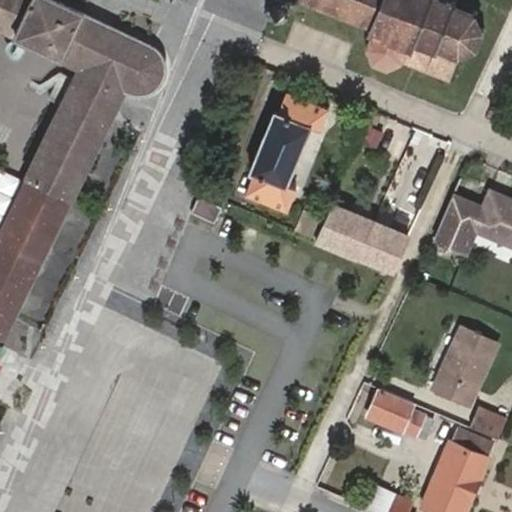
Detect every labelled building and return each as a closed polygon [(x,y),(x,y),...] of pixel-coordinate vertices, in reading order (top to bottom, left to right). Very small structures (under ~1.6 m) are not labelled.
[(79,65),(0,231),(0,342),(1,343),(113,120),(125,94),(135,96),(146,96),(155,92),(160,84),(164,77),(166,69),(165,58),(157,50),(81,14),(53,0),(29,0),(13,34),(79,65)] [(0,0),(0,26),(13,34),(29,0),(0,0)] [(318,0),(370,21),(369,25),(373,28),(368,41),(375,56),(389,62),(402,57),(449,76),(460,52),(473,46),(477,35),(481,27),(473,12),(454,4),(455,0),(265,0),(265,2),(276,6),(287,10),(291,0),(318,0)] [(295,185),(287,182),(310,125),(319,129),(328,106),(287,89),(279,107),(274,106),(248,169),(253,171),(245,191),(285,208),(295,185)] [(376,147),(383,129),(367,123),(360,141),(376,147)] [(476,226),(511,241),(511,196),(492,188),(486,203),(455,190),(437,235),(466,248),(476,226)] [(194,206),(192,211),(215,222),(217,216),(222,206),(199,195),(194,206)] [(315,235),(357,252),(373,218),(331,201),(318,228),(315,235)] [(302,207),(295,226),(315,235),(318,228),(313,226),(318,214),(302,207)] [(373,218),(357,252),(391,267),(407,232),(373,218)] [(433,387),(470,404),(498,339),(460,323),(433,387)] [(412,401),(380,388),(367,414),(400,428),(401,426),(415,432),(424,412),(410,406),(412,401)] [(481,410),(474,428),(499,438),(506,421),(481,410)] [(453,439),(451,438),(421,503),(443,511),(461,511),(490,455),(486,453),(491,441),(459,428),(453,439)] [(379,484),(369,507),(380,511),(413,511),(414,511),(409,510),(413,499),(379,484)]
